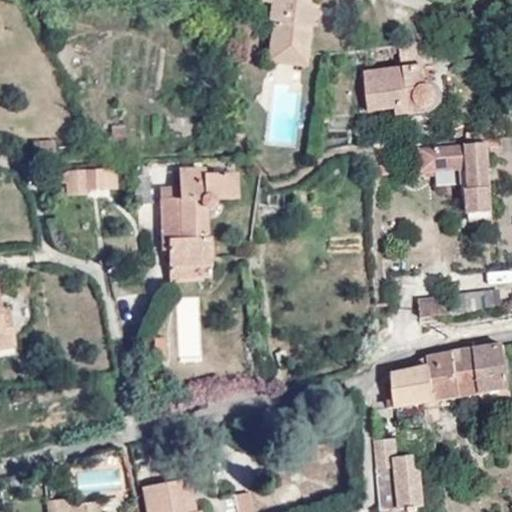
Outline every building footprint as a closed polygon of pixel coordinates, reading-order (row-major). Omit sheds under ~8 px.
[(269,0),(274,1),(285,2),(283,22),(276,21),(272,48),(307,53),(311,25),(320,14),(306,5),(300,0),(269,0)] [(285,2),(274,1),(272,20),(276,21),(283,22),(285,2)] [(424,66),(421,42),(399,44),(403,68),(424,66)] [(307,53),(272,48),(270,61),(305,66),(307,53)] [(424,66),(403,68),(367,72),(370,111),(398,109),(399,115),(429,112),(428,107),(434,106),(436,102),(438,97),(436,90),(431,87),(426,86),(424,66)] [(125,131),(111,132),(113,153),(127,152),(125,131)] [(232,146),(246,149),(246,133),(235,132),(232,146)] [(55,143),(33,144),(33,153),(54,151),(55,143)] [(470,213),(493,212),(489,145),(422,148),(424,172),(462,170),(464,196),(469,195),(470,213)] [(379,151),(380,175),(394,175),(393,151),(379,151)] [(133,167),(137,205),(152,203),(147,166),(133,167)] [(169,268),(188,268),(211,267),(212,239),(207,238),(205,209),(210,209),(214,206),(215,200),(236,199),(235,176),(203,177),(202,170),(180,171),(182,199),(162,200),(163,241),(169,240),(169,252),(169,268)] [(102,172),(103,187),(111,187),(110,171),(102,172)] [(85,189),(103,187),(102,172),(54,174),(54,182),(64,183),(66,194),(84,193),(85,189)] [(161,187),(162,200),(177,199),(177,186),(161,187)] [(493,220),(493,212),(470,213),(471,222),(493,220)] [(110,269),(114,296),(144,292),(140,265),(110,269)] [(188,277),(188,268),(169,268),(171,278),(188,277)] [(511,270),(485,273),(486,286),(511,283),(511,270)] [(455,315),(452,297),(421,301),(423,318),(455,315)] [(0,320),(9,319),(8,309),(0,310),(0,320)] [(0,349),(13,347),(9,319),(0,320),(0,349)] [(165,357),(165,340),(155,340),(155,358),(165,357)] [(414,370),(394,373),(397,409),(424,405),(439,402),(462,398),(481,395),(483,407),(485,417),(511,413),(511,394),(505,346),(479,350),(460,350),(427,358),(414,370)] [(285,350),(276,353),(281,370),(290,367),(285,350)] [(264,357),(266,377),(276,374),(271,355),(264,357)] [(464,410),(483,407),(481,395),(462,398),(464,410)] [(424,405),(428,414),(430,424),(443,422),(439,402),(424,405)] [(415,484),(420,472),(416,471),(415,457),(398,459),(396,440),(375,442),(382,511),(386,511),(411,510),(410,511),(419,511),(419,509),(425,508),(423,488),(415,484)] [(83,497),(121,485),(114,464),(76,477),(83,497)] [(194,511),(189,480),(179,482),(184,511),(194,511)] [(184,511),(179,482),(143,488),(146,511),(184,511)] [(253,511),(250,493),(234,496),(237,511),(253,511)] [(85,511),(85,506),(69,507),(69,501),(55,502),(56,511),(85,511)]
